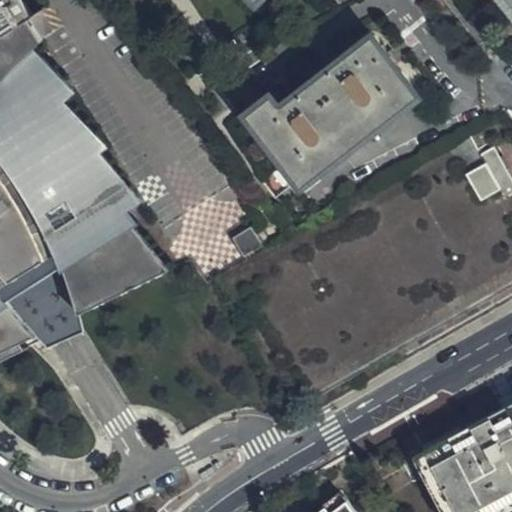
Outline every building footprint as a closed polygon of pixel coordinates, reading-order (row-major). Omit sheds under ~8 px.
[(0,0),(0,32),(29,14),(34,12),(26,0),(0,0)] [(0,350),(169,269),(37,5),(0,24),(0,350)] [(394,115),(389,107),(414,88),(412,85),(371,33),(278,103),(271,94),(256,104),(245,113),(278,158),(258,174),(275,196),(293,182),(321,160),(328,166),(343,154),(339,147),(372,121),(378,127),(394,115)] [(372,121),(339,147),(343,154),(378,127),(372,121)] [(511,177),(498,152),(467,169),(483,198),(511,182),(511,177)] [(233,238),(244,256),(263,245),(251,226),(233,238)] [(484,511),(511,497),(511,405),(508,408),(465,432),(421,456),(450,511),(484,511)] [(345,498),(328,509),(329,511),(334,511),(348,503),(345,498)] [(329,511),(328,509),(323,511),(354,511),(348,503),(334,511),(329,511)]
